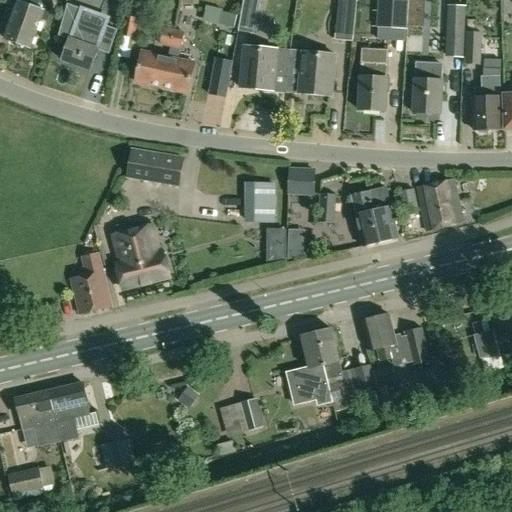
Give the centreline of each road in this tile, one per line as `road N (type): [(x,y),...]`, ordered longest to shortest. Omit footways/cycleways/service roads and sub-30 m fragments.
road 1 (secondary): [(0,370),(511,247)]
road 2 (unclassified): [(511,158),(321,153),(179,136),(88,117),(0,86)]
